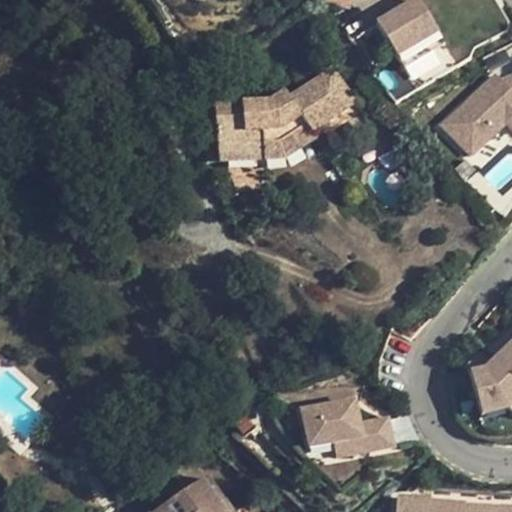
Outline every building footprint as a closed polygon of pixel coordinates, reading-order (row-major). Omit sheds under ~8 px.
[(420,3),(378,27),(398,62),(440,37),(420,3)] [(440,37),(398,62),(405,72),(446,48),(440,37)] [(260,100),(202,102),(203,162),(248,161),(248,145),(270,144),(283,140),(289,151),(308,139),(304,131),(347,106),(325,70),(283,96),(278,89),(260,100)] [(495,78),(439,128),(466,160),(502,129),(511,120),(511,77),(501,82),(495,78)] [(511,120),(502,129),(511,140),(511,120)] [(270,144),(248,145),(248,161),(271,160),(289,151),(283,140),(270,144)] [(511,344),(496,360),(511,377),(511,344)] [(484,372),(469,376),(480,418),(506,412),(511,406),(511,377),(496,360),(484,372)] [(481,362),(467,365),(469,376),(484,372),(481,362)] [(180,380),(174,384),(180,394),(186,390),(180,380)] [(355,401),(302,410),(309,447),(333,442),(360,437),(363,452),(395,446),(389,417),(360,423),(355,401)] [(360,437),(333,442),(335,458),(363,452),(360,437)] [(160,511),(226,511),(214,494),(205,480),(160,511)] [(432,493),(410,491),(410,498),(432,500),(432,493)] [(410,498),(396,497),(394,511),(430,511),(432,500),(410,498)] [(466,503),(432,500),(430,511),(464,511),(465,505),(466,503)]
